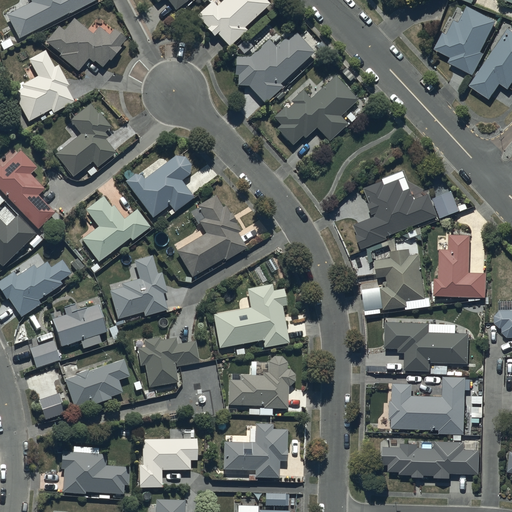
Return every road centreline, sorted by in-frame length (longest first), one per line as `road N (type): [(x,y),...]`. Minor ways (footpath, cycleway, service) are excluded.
road 1 (residential): [(333,511),(337,372),(320,267),(276,194),(171,92)]
road 2 (residential): [(327,0),(487,172)]
road 3 (residential): [(0,375),(15,451),(12,511)]
